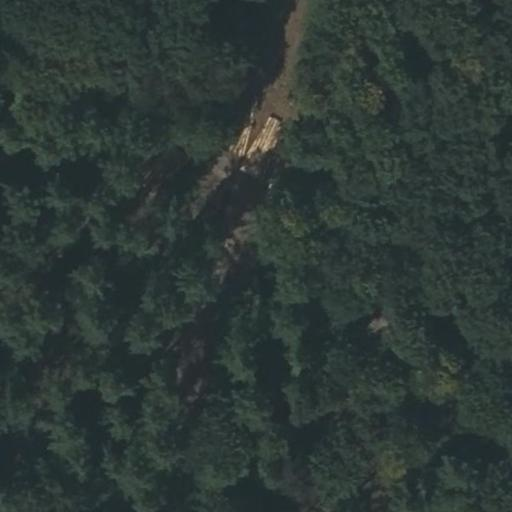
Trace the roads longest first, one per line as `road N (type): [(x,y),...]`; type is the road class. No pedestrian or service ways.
road 1 (track): [(0,89),(89,117),(291,250),(385,257),(456,348),(511,393)]
road 2 (track): [(165,0),(0,21)]
